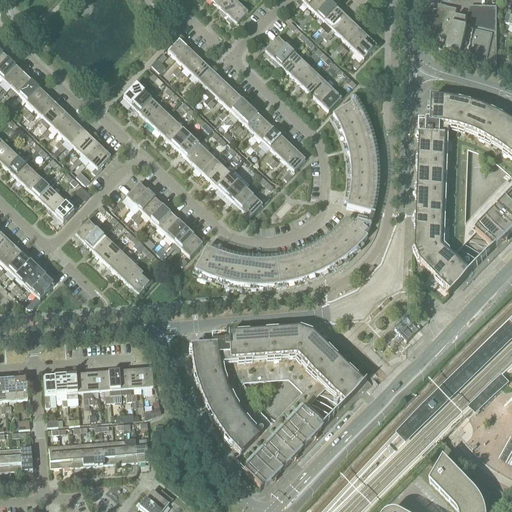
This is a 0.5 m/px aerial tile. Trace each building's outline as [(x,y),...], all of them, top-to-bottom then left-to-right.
[(231,0),(216,0),(212,4),(220,12),(231,0)] [(239,7),(242,4),(237,0),(231,0),(220,12),(218,14),(225,22),(239,7)] [(301,0),(300,2),(308,9),(316,0),(301,0)] [(316,0),(308,9),(316,17),(329,3),(325,0),(316,0)] [(333,7),(329,3),(316,17),(324,24),(338,9),(334,5),(333,7)] [(295,4),(290,9),(287,13),(289,15),(293,11),(293,12),(298,7),(295,4)] [(236,27),(247,15),(239,7),(225,22),(233,29),(236,27)] [(496,9),(482,8),(482,31),(497,34),(496,9)] [(342,12),(338,9),(324,24),(331,32),(344,18),(340,14),(342,12)] [(455,19),(456,11),(446,9),(445,12),(428,12),(427,34),(427,36),(428,38),(428,40),(429,42),(430,44),(432,46),(436,49),(437,50),(439,51),(441,52),(443,52),(442,56),(497,69),(497,34),(482,31),(465,27),(466,22),(455,19)] [(309,17),(298,28),(302,31),(308,25),(312,20),(309,17)] [(348,22),(344,18),(331,32),(339,39),(354,24),(350,20),(348,22)] [(354,24),(339,39),(347,47),(360,33),(356,29),(358,27),(354,24)] [(320,38),(323,41),(329,36),(325,32),(320,38)] [(347,47),(355,54),(370,39),(366,35),(364,37),(360,33),(347,47)] [(329,36),(323,41),(327,44),(332,39),(329,36)] [(373,42),(370,39),(355,54),(361,60),(358,64),(361,66),(364,63),(363,62),(376,48),(371,44),(373,42)] [(262,57),(270,64),(271,65),(286,48),(278,41),(265,54),(262,57)] [(167,54),(175,62),(187,50),(178,42),(167,54)] [(278,72),(280,69),(281,69),(294,56),(297,52),(289,45),(286,48),(271,65),(278,72)] [(194,57),(187,50),(175,62),(183,69),(194,57)] [(318,51),(315,54),(315,55),(320,60),(323,56),(318,51)] [(168,59),(164,56),(159,61),(163,65),(168,59)] [(294,56),(281,69),(289,77),(302,63),(294,56)] [(323,56),(320,60),(328,67),(331,63),(323,56)] [(0,79),(3,83),(16,69),(7,61),(6,60),(3,57),(0,60),(0,67),(1,68),(0,69),(0,79)] [(202,65),(194,57),(183,69),(191,77),(202,65)] [(151,69),(159,76),(166,69),(158,62),(151,69)] [(296,84),(309,71),(302,63),(289,77),(296,84)] [(199,84),(210,72),(202,65),(191,77),(199,84)] [(11,90),(24,77),(16,69),(3,83),(11,90)] [(317,78),(309,71),(296,84),(304,92),(317,78)] [(199,84),(207,92),(218,80),(210,72),(199,84)] [(31,84),(24,77),(11,90),(19,98),(31,84)] [(312,99),(325,86),(317,78),(304,92),(312,99)] [(204,105),(206,108),(211,103),(215,99),(214,99),(226,87),(218,80),(207,92),(203,95),(208,100),(204,105)] [(31,84),(19,98),(26,105),(39,91),(31,84)] [(333,93),(325,86),(312,99),(320,107),(333,93)] [(135,87),(123,101),(121,104),(129,111),(144,95),(135,87)] [(215,99),(222,106),(234,95),(226,87),(214,99),(215,99)] [(34,113),(47,99),(39,91),(26,105),(34,113)] [(333,93),(320,107),(328,114),(341,101),(333,93)] [(152,103),(144,95),(129,111),(136,119),(139,116),(152,103)] [(242,102),(234,95),(222,106),(230,114),(242,102)] [(55,106),(47,99),(34,113),(42,120),(55,106)] [(416,254),(416,260),(420,264),(437,280),(443,286),(445,288),(451,294),(448,297),(449,298),(458,288),(470,276),(469,275),(455,262),(442,249),(446,140),(477,141),(479,139),(480,138),(486,141),(493,144),(499,148),(511,156),(511,157),(511,125),(503,120),(502,121),(501,123),(497,121),(498,118),(498,117),(497,117),(497,118),(496,120),(491,118),(492,116),(493,115),(482,110),(472,107),(466,106),(460,104),(449,102),(438,101),(432,101),(432,100),(431,125),(431,126),(423,125),(422,138),(419,138),(419,139),(420,139),(420,144),(419,161),(419,173),(418,190),(418,202),(417,219),(417,231),(416,253),(416,254)] [(230,114),(238,121),(249,110),(242,102),(230,114)] [(147,124),(160,110),(152,103),(139,116),(147,124)] [(337,115),(332,118),(335,123),(338,129),(343,140),(347,151),(349,162),(350,174),(350,186),(349,198),(348,199),(346,210),(351,211),(359,213),(371,217),(375,202),(376,188),(376,173),(375,159),(372,144),(368,130),(362,117),(354,104),(337,115)] [(50,128),(63,114),(55,106),(42,120),(50,128)] [(160,110),(147,124),(155,131),(167,118),(160,110)] [(257,117),(249,110),(238,121),(246,129),(257,117)] [(71,121),(63,114),(50,128),(58,135),(71,121)] [(265,125),(257,117),(246,129),(254,136),(265,125)] [(155,131),(162,139),(175,125),(167,118),(155,131)] [(66,142),(78,129),(71,121),(58,135),(66,142)] [(175,125),(162,139),(170,146),(183,133),(175,125)] [(273,132),(265,125),(254,136),(262,144),(273,132)] [(86,136),(78,129),(66,142),(73,150),(86,136)] [(281,139),(273,132),(262,144),(269,151),(281,139)] [(191,140),(183,133),(170,146),(178,153),(191,140)] [(81,157),(94,144),(86,136),(73,150),(81,157)] [(246,160),(249,157),(253,153),(254,152),(258,147),(255,144),(252,147),(251,146),(255,142),(251,139),(238,153),(242,156),(245,153),(248,155),(244,159),(246,160)] [(288,147),(281,139),(269,151),(277,159),(288,147)] [(178,153),(180,155),(186,161),(199,147),(191,140),(178,153)] [(94,144),(81,157),(89,165),(102,151),(94,144)] [(0,164),(10,153),(3,146),(0,148),(0,164)] [(33,161),(39,155),(42,152),(37,147),(34,150),(37,152),(31,158),(33,161)] [(186,161),(194,169),(207,155),(199,147),(186,161)] [(254,152),(253,153),(257,156),(262,151),(258,147),(254,152)] [(296,154),(288,147),(277,159),(285,166),(296,154)] [(110,159),(102,151),(89,165),(95,171),(91,175),(95,178),(102,171),(100,170),(110,159)] [(18,161),(10,153),(0,164),(0,165),(7,172),(18,161)] [(305,162),(296,154),(285,166),(294,174),(305,162)] [(207,155),(194,169),(202,176),(215,162),(207,155)] [(15,180),(26,168),(18,161),(7,172),(15,180)] [(202,176),(210,183),(222,170),(215,162),(202,176)] [(34,176),(26,168),(15,180),(23,187),(34,176)] [(222,170),(210,183),(217,191),(230,177),(222,170)] [(76,180),(85,189),(89,184),(80,175),(76,180)] [(34,176),(23,187),(31,195),(42,183),(34,176)] [(217,191),(225,198),(238,185),(230,177),(217,191)] [(38,202),(50,191),(42,183),(31,195),(38,202)] [(238,185),(225,198),(233,206),(246,192),(238,185)] [(126,200),(134,207),(148,192),(145,189),(143,190),(139,186),(126,200)] [(81,189),(76,194),(86,203),(88,201),(90,198),(85,193),(81,189)] [(57,198),(50,191),(38,202),(46,210),(57,198)] [(142,215),(155,202),(151,197),(152,196),(148,192),(134,207),(142,215)] [(254,200),(246,192),(233,206),(241,213),(254,200)] [(46,210),(47,210),(44,213),(51,220),(65,205),(69,202),(61,194),(58,198),(57,198),(46,210)] [(262,207),(254,200),(241,213),(249,221),(262,207)] [(498,210),(496,212),(511,227),(511,207),(506,201),(498,209),(498,210)] [(142,215),(150,222),(164,207),(161,204),(159,205),(155,202),(142,215)] [(59,227),(62,225),(73,213),(65,205),(51,220),(59,227)] [(157,230),(170,216),(166,212),(168,211),(164,207),(150,222),(157,230)] [(494,214),(486,222),(505,240),(505,241),(506,242),(507,242),(509,239),(507,238),(511,232),(511,227),(496,212),(494,214)] [(128,230),(134,224),(134,223),(139,218),(135,216),(125,227),(128,230)] [(157,230),(165,237),(180,222),(176,219),(175,220),(170,216),(157,230)] [(206,251),(194,274),(207,280),(221,285),(235,288),(250,290),(264,290),(279,289),(294,286),(307,282),(321,276),(334,269),(346,261),(349,258),(356,251),(360,247),(365,243),(367,240),(366,239),(364,238),(367,235),(370,229),(368,228),(368,227),(356,224),(354,226),(349,221),(338,232),(329,240),(320,247),(309,252),(299,257),(287,260),(276,263),(275,263),(263,264),(252,264),(240,262),(228,260),(217,256),(206,251)] [(173,245),(186,231),(182,227),(183,226),(180,222),(165,237),(173,245)] [(478,230),(476,233),(476,234),(494,251),(497,248),(497,249),(502,243),(504,245),(506,242),(505,241),(505,240),(486,222),(478,230)] [(81,248),(96,232),(88,224),(75,237),(76,238),(73,241),(81,248)] [(146,236),(150,239),(154,234),(151,231),(146,236)] [(173,245),(181,252),(195,237),(192,234),(190,235),(186,231),(173,245)] [(89,255),(91,253),(104,239),(96,232),(81,248),(89,255)] [(189,260),(192,258),(202,247),(198,242),(199,240),(195,237),(181,252),(189,260)] [(91,253),(99,260),(112,247),(104,239),(91,253)] [(0,248),(0,264),(16,248),(12,244),(11,246),(6,242),(0,248)] [(112,247),(99,260),(107,268),(120,254),(112,247)] [(0,264),(0,265),(7,272),(22,257),(18,253),(20,251),(16,248),(0,264)] [(128,262),(120,254),(107,268),(115,275),(128,262)] [(7,272),(15,280),(32,263),(28,259),(26,261),(22,257),(7,272)] [(128,262),(115,275),(123,283),(136,269),(135,269),(138,266),(130,259),(128,261),(128,262)] [(23,287),(38,272),(34,268),(35,266),(32,263),(15,280),(23,287)] [(136,269),(123,283),(130,290),(143,276),(136,269)] [(23,287),(31,295),(47,278),(43,274),(42,276),(38,272),(23,287)] [(143,276),(130,290),(139,298),(152,284),(143,276)] [(31,295),(36,300),(25,311),(27,312),(32,312),(40,303),(39,302),(54,287),(49,283),(51,281),(47,278),(31,295)] [(404,347),(406,344),(406,345),(419,333),(406,320),(393,331),(401,340),(399,342),(404,347)] [(428,402),(426,404),(415,415),(396,435),(406,445),(427,425),(439,413),(450,402),(511,341),(511,323),(509,321),(428,402)] [(215,348),(190,350),(190,351),(191,351),(191,356),(192,359),(193,367),(195,378),(196,384),(198,390),(199,390),(202,400),(207,410),(207,411),(208,410),(210,409),(212,414),(210,415),(209,415),(210,416),(210,415),(213,414),(215,419),(213,420),(212,420),(212,421),(218,430),(225,439),(228,444),(232,448),(240,456),(237,459),(234,463),(235,462),(237,460),(240,457),(258,438),(248,427),(240,416),(236,409),(232,403),(229,397),(231,396),(232,394),(230,363),(296,359),(330,391),(344,405),(345,406),(366,384),(365,383),(362,386),(358,382),(356,380),(348,372),(336,360),(335,360),(327,352),(311,337),(311,336),(306,332),(299,332),(277,334),(265,335),(248,336),(236,337),(228,337),(228,336),(228,337),(228,339),(215,340),(216,348),(215,348)] [(142,391),(140,370),(135,370),(135,373),(130,373),(131,392),(142,391)] [(145,370),(140,370),(142,391),(153,390),(151,372),(145,372),(145,370)] [(131,392),(130,373),(124,374),(124,371),(119,372),(120,393),(127,392),(128,404),(132,404),(132,397),(131,392)] [(114,375),(108,375),(109,394),(110,398),(114,398),(121,398),(120,393),(119,372),(114,372),(114,375)] [(99,395),(109,394),(108,375),(102,375),(102,373),(97,374),(99,395)] [(86,377),(88,395),(99,395),(97,374),(92,374),(92,376),(86,377)] [(77,396),(75,375),(70,376),(71,378),(65,378),(66,397),(67,402),(67,409),(67,402),(77,402),(77,396)] [(77,396),(88,395),(86,377),(81,377),(80,375),(75,375),(77,396)] [(67,402),(66,397),(65,378),(59,379),(59,376),(54,377),(55,398),(61,397),(62,409),(67,409),(67,402)] [(48,398),(55,398),(54,377),(49,377),(49,380),(43,380),(45,404),(49,403),(48,398)] [(481,412),(509,385),(508,383),(502,377),(468,409),(476,417),(481,412)] [(4,383),(5,404),(16,403),(14,382),(4,383)] [(26,382),(14,382),(16,403),(27,403),(26,382)] [(301,413),(294,421),(313,439),(313,440),(314,441),(315,441),(317,438),(315,436),(321,431),(320,431),(323,428),(322,428),(305,411),(304,410),(302,413),(301,413)] [(144,419),(144,423),(146,423),(152,420),(151,419),(151,414),(144,414),(144,419)] [(286,429),(284,431),(303,449),(305,447),(310,442),(312,443),(314,441),(313,440),(313,439),(294,421),(286,429)] [(18,424),(18,432),(18,433),(29,432),(29,423),(18,424)] [(155,429),(156,437),(164,436),(163,428),(155,429)] [(281,433),(274,441),(293,460),(295,461),(297,459),(295,457),(301,452),(300,452),(303,449),(284,431),(282,433),(281,433)] [(266,450),(264,452),(283,470),(285,468),(290,462),(292,464),(294,462),(295,461),(293,460),(274,441),(266,449),(266,450)] [(135,442),(124,443),(126,466),(137,465),(135,442)] [(146,442),(135,442),(137,465),(148,464),(146,442)] [(113,444),(115,466),(126,466),(124,443),(113,444)] [(113,444),(102,445),(104,467),(115,466),(113,444)] [(92,446),(94,468),(104,467),(102,445),(92,446)] [(92,446),(81,447),(83,469),(94,468),(92,446)] [(70,448),(72,470),(83,469),(81,447),(70,448)] [(59,448),(48,449),(50,472),(61,471),(59,448)] [(70,448),(59,448),(61,471),(72,470),(70,448)] [(31,451),(20,452),(22,474),(33,473),(31,451)] [(9,453),(11,475),(22,474),(20,452),(9,453)] [(261,454),(254,462),(273,481),(274,481),(275,482),(277,480),(275,478),(281,472),(280,472),(283,470),(264,452),(262,454),(261,454)] [(9,453),(0,453),(0,472),(0,476),(11,475),(9,453)] [(486,511),(485,508),(483,505),(482,502),(480,498),(477,495),(469,486),(444,460),(430,485),(456,511),(486,511)] [(245,471),(243,473),(262,490),(259,493),(259,494),(262,491),(265,488),(265,489),(270,483),(272,485),(274,482),(275,482),(274,481),(273,481),(254,462),(247,469),(246,470),(245,471)] [(146,496),(143,500),(158,511),(163,511),(173,501),(162,493),(158,498),(152,493),(148,498),(146,496)] [(139,511),(158,511),(143,500),(140,504),(142,506),(138,511),(139,511)]
